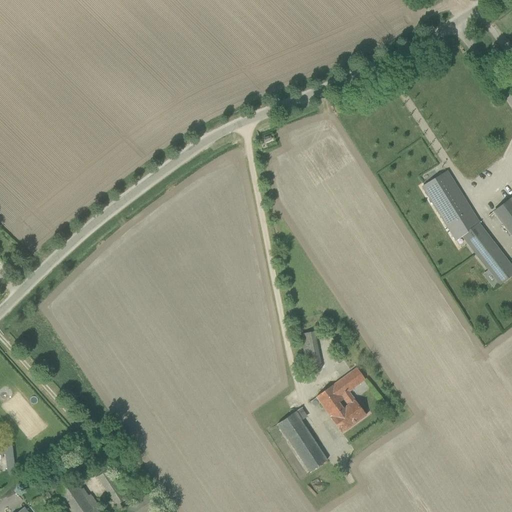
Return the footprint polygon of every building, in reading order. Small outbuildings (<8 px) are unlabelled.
[(455,240),(461,235),(475,226),(469,217),(473,214),(447,171),(422,187),(455,240)] [(511,234),(511,197),(494,212),(511,234)] [(511,267),(478,224),(475,226),(461,235),(500,285),(511,275),(511,267)] [(308,370),(322,367),(313,330),(299,333),(308,370)] [(330,418),(341,433),(366,415),(349,392),(365,380),(357,368),(332,386),(332,385),(316,397),(331,418),(330,418)] [(295,412),(293,413),(271,428),(281,443),(279,445),(301,478),(327,461),(321,449),(295,412)] [(87,500),(65,467),(48,479),(59,496),(54,499),(63,511),(99,511),(95,505),(97,504),(92,497),(87,500)] [(151,511),(160,506),(149,491),(130,504),(125,498),(131,494),(116,472),(111,476),(108,470),(97,477),(120,511),(151,511)]
